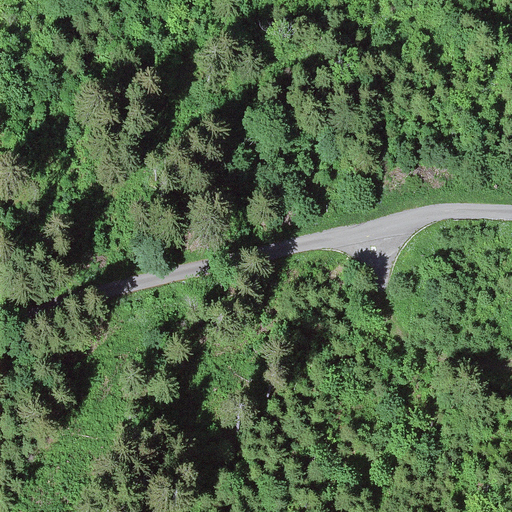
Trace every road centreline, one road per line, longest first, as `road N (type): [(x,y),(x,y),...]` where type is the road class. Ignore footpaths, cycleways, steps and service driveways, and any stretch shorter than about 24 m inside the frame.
road 1 (unclassified): [(511,212),(432,212),(173,271),(66,300),(0,332)]
road 2 (track): [(362,229),(380,305),(400,335),(437,355),(511,365)]
